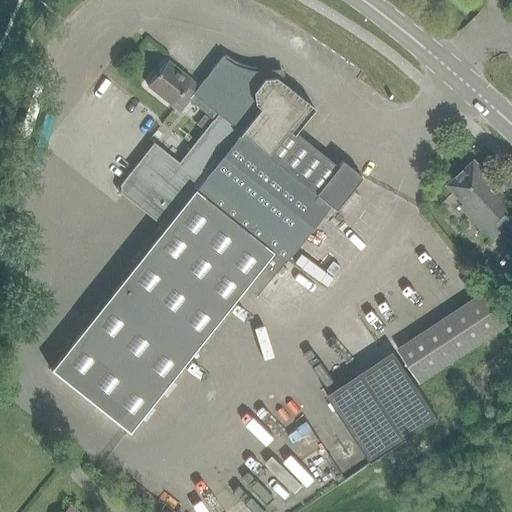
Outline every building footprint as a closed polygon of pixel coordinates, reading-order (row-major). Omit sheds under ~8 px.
[(228,61),(222,57),(223,56),(222,56),(198,86),(166,61),(146,86),(179,112),(189,99),(213,118),(178,161),(154,142),(120,184),(121,192),(164,227),(51,369),(128,431),(243,286),(256,296),(321,215),(326,219),(334,209),(335,210),(361,177),(341,161),(336,167),(293,133),(313,108),(281,82),(280,82),(279,71),(281,71),(280,70),(269,71),(265,72),(258,71),(251,70),(247,69),(242,68),(236,65),(232,63),(228,61)] [(196,124),(202,129),(209,120),(203,115),(196,124)] [(492,240),(511,221),(511,192),(483,161),(479,165),(474,160),(446,185),(463,203),(460,206),(492,240)] [(419,383),(511,322),(511,320),(491,288),(397,349),(419,383)] [(370,462),(404,440),(437,419),(394,351),(360,373),(327,395),(370,462)] [(234,462),(226,470),(265,504),(272,496),(234,462)]
